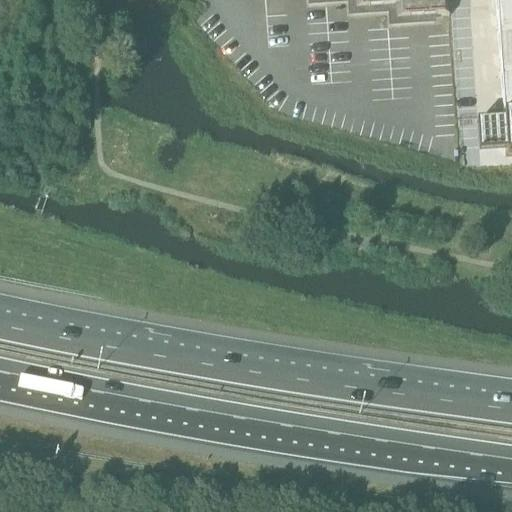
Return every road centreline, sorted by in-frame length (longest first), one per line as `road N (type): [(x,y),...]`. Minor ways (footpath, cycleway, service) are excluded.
road 1 (motorway): [(0,373),(511,461)]
road 2 (motorway): [(511,410),(247,373),(0,326)]
